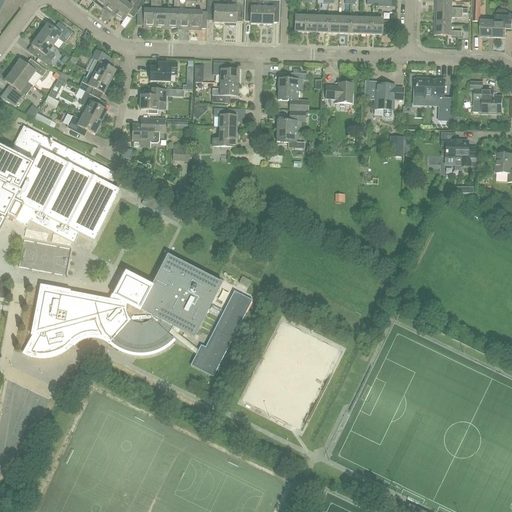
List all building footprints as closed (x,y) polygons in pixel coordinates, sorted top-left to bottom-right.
[(109,0),(104,8),(113,14),(123,1),(121,0),(109,0)] [(137,13),(137,12),(143,4),(138,0),(131,0),(128,5),(123,1),(113,14),(123,21),(128,14),(133,18),(137,13)] [(141,8),(137,12),(137,13),(137,26),(143,27),(154,27),(155,0),(150,0),(150,11),(144,10),(141,8)] [(161,1),(155,0),(154,27),(166,28),(166,11),(160,11),(161,1)] [(178,12),(177,30),(188,31),(189,0),(186,0),(186,2),(185,2),(184,12),(178,12)] [(189,0),(188,31),(200,31),(200,29),(205,29),(206,13),(195,12),(195,2),(194,0),(189,0)] [(224,24),(225,7),(219,6),(218,0),(207,0),(207,12),(213,13),(213,23),(224,24)] [(231,7),(225,7),(224,24),(235,24),(236,10),(243,10),(243,1),(236,0),(231,0),(231,7)] [(177,30),(178,12),(178,1),(173,1),(173,11),(166,11),(166,28),(177,28),(177,30)] [(250,25),(261,25),(261,1),(245,1),(244,10),(250,10),(250,25)] [(261,1),(261,25),(272,26),(273,11),(279,12),(279,2),(261,1)] [(452,9),(452,3),(435,2),(435,13),(462,15),(462,14),(468,14),(468,10),(452,9)] [(494,23),(493,39),(505,39),(505,31),(511,31),(511,15),(505,11),(499,10),(495,17),(495,23),(494,23)] [(434,25),(451,26),(451,19),(462,19),(462,15),(435,13),(434,25)] [(304,33),(305,17),(294,16),(293,33),(304,33)] [(305,17),(304,33),(315,33),(316,17),(305,17)] [(327,18),(316,17),(315,33),(326,34),(327,18)] [(337,34),(338,18),(327,18),(326,34),(337,34)] [(349,18),(338,18),(337,34),(348,35),(349,18)] [(360,19),(349,18),(348,35),(359,35),(360,19)] [(370,35),(371,19),(360,19),(359,35),(370,35)] [(382,20),(371,19),(370,35),(381,36),(382,20)] [(493,39),(494,23),(480,22),(480,38),(493,39)] [(39,35),(53,46),(58,39),(63,43),(71,33),(65,29),(61,35),(46,25),(39,35)] [(451,32),(451,26),(434,25),(434,37),(461,38),(461,33),(451,32)] [(49,51),(53,46),(39,35),(31,46),(41,53),(37,59),(47,66),(51,60),(54,56),(49,51)] [(89,73),(109,83),(115,71),(103,65),(107,59),(95,53),(92,59),(96,61),(89,73)] [(11,71),(27,82),(32,86),(33,87),(41,77),(45,71),(33,62),(29,68),(19,60),(11,71)] [(150,68),(149,82),(169,82),(170,75),(176,75),(176,63),(164,62),(155,62),(155,68),(150,68)] [(219,84),(237,84),(238,71),(225,71),(226,64),(213,63),(212,76),(219,76),(219,84)] [(24,96),(32,86),(27,82),(11,71),(4,81),(14,89),(10,95),(22,103),(26,98),(24,96)] [(109,83),(89,73),(86,79),(84,78),(81,83),(78,89),(84,92),(89,95),(93,89),(104,94),(109,83)] [(65,82),(68,78),(61,74),(58,79),(65,82)] [(302,91),(303,81),(306,81),(307,74),(290,74),(290,80),(278,79),(278,90),(297,91),(302,91)] [(203,77),(200,75),(194,75),(194,83),(203,83),(203,77)] [(58,79),(55,84),(62,88),(65,82),(58,79)] [(443,99),(444,81),(416,79),(415,104),(425,105),(425,101),(436,101),(436,98),(443,99)] [(352,105),(353,84),(338,83),(338,87),(326,86),(325,100),(337,100),(337,104),(352,105)] [(237,97),(237,84),(219,84),(219,96),(212,96),(211,103),(224,104),(224,97),(237,97)] [(501,115),(502,99),(486,99),(486,92),(482,91),(483,84),(470,84),(470,95),(473,95),(473,114),(501,115)] [(374,110),(382,111),(382,114),(382,116),(383,117),(384,119),(386,120),(388,120),(390,119),(391,118),(392,117),(392,111),(393,111),(393,100),(402,101),(403,89),(394,89),(394,86),(375,85),(374,110)] [(155,90),(150,90),(150,97),(140,96),(139,111),(147,111),(147,114),(156,114),(156,111),(157,103),(165,103),(165,90),(155,90)] [(297,102),(297,91),(278,90),(277,101),(292,101),(292,107),(292,112),(305,112),(309,112),(309,102),(306,102),(297,102)] [(83,114),(100,123),(106,111),(93,105),(96,99),(89,95),(84,92),(78,104),(86,108),(83,114)] [(53,99),(48,96),(44,102),(50,105),(53,99)] [(192,118),(196,121),(207,110),(202,106),(198,106),(193,105),(192,118)] [(219,117),(219,128),(236,129),(236,117),(232,117),(233,110),(219,109),(219,110),(213,109),(213,117),(219,117)] [(277,121),(277,132),(296,132),(296,122),(305,123),(305,112),(292,112),(292,122),(277,121)] [(35,119),(49,127),(52,121),(38,114),(35,119)] [(94,135),(100,123),(83,114),(80,120),(72,116),(66,128),(78,134),(81,129),(94,135)] [(133,125),(132,148),(149,148),(149,142),(150,142),(150,144),(157,144),(159,142),(159,133),(163,133),(164,120),(141,120),(141,125),(133,125)] [(167,122),(167,129),(180,130),(180,122),(167,122)] [(111,187),(117,175),(23,126),(9,152),(0,147),(0,229),(6,218),(7,217),(26,227),(29,221),(72,243),(78,234),(93,242),(119,191),(111,187)] [(236,129),(219,128),(218,140),(212,139),(212,147),(232,148),(232,141),(236,141),(236,129)] [(296,132),(277,132),(276,142),(291,143),(291,149),(304,150),(304,143),(296,143),(296,132)] [(441,146),(446,146),(446,158),(461,159),(461,167),(470,167),(470,163),(475,163),(476,149),(468,148),(468,142),(455,142),(455,134),(441,134),(441,146)] [(403,157),(403,140),(392,139),(392,156),(403,157)] [(189,161),(189,150),(172,149),(172,160),(189,161)] [(511,155),(497,155),(496,174),(508,175),(507,184),(511,183),(511,155)] [(335,194),(335,203),(344,203),(344,194),(335,194)] [(182,214),(146,195),(141,204),(178,223),(182,214)] [(221,284),(167,256),(151,288),(125,274),(111,301),(40,288),(31,335),(36,334),(24,355),(32,357),(40,358),(48,358),(55,356),(63,354),(70,350),(76,345),(82,339),(86,336),(92,334),(97,333),(103,333),(109,335),(114,338),(122,344),(132,347),(142,348),(151,346),(160,342),(168,335),(172,328),(193,338),(221,284)] [(212,377),(252,301),(234,292),(234,291),(205,348),(200,346),(190,366),(212,377)] [(172,447),(131,427),(116,457),(138,467),(133,477),(127,473),(109,501),(125,511),(207,511),(212,503),(230,511),(244,482),(203,462),(200,468),(169,453),(172,447)]
